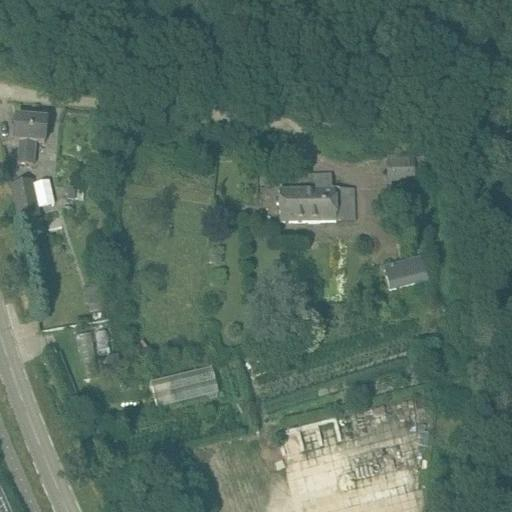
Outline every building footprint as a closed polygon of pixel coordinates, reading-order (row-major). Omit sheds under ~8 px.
[(18,165),(32,166),(34,143),(45,144),(46,120),(15,118),(13,142),(20,142),(18,165)] [(414,188),(414,157),(386,158),(387,188),(414,188)] [(312,191),(279,192),(281,224),(355,222),(353,190),(332,190),(332,175),(311,176),(312,191)] [(50,180),(34,182),(38,207),(54,204),(50,180)] [(40,222),(31,183),(12,187),(20,226),(40,222)] [(74,201),(75,188),(67,188),(65,200),(74,201)] [(389,291),(428,281),(422,258),(383,268),(389,291)] [(90,313),(103,311),(99,287),(86,290),(90,313)] [(154,357),(142,343),(133,350),(145,364),(154,357)] [(157,407),(170,405),(169,401),(190,398),(188,381),(201,379),(200,376),(154,382),(157,407)]
